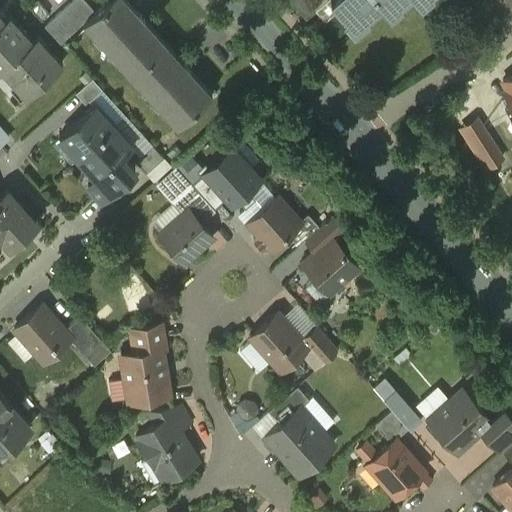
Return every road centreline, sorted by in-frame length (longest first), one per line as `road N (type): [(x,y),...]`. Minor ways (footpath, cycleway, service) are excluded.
road 1 (tertiary): [(511,309),(359,137)]
road 2 (residential): [(234,271),(211,296),(197,352),(203,384),(242,459)]
road 3 (residential): [(8,163),(75,237),(0,304)]
road 4 (tertiary): [(359,137),(231,0)]
road 5 (residential): [(359,137),(511,30)]
